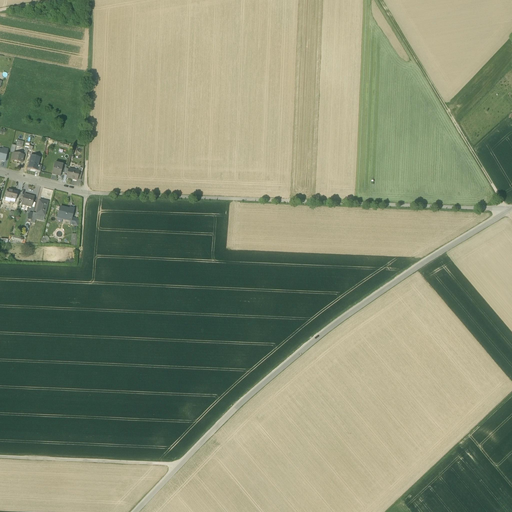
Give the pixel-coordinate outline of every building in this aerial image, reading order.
[(14,153),(13,153),(11,161),(22,163),(23,156),(14,153)] [(40,159),(30,157),(27,169),(37,171),(38,165),(40,159)] [(63,165),(55,163),(52,175),(60,177),(61,173),(63,165)] [(79,172),(69,170),(67,178),(77,181),(77,180),(79,172)] [(18,193),(7,190),(5,197),(11,199),(12,197),(16,198),(18,193)] [(34,197),(24,195),(21,205),(31,207),(34,197)] [(47,203),(39,201),(36,214),(37,214),(35,220),(43,222),(47,203)] [(69,209),(60,207),(57,218),(70,222),(71,222),(72,218),(74,209),(69,208),(69,209)]
